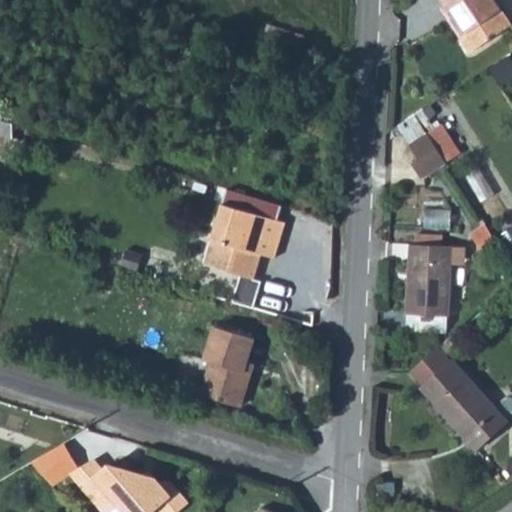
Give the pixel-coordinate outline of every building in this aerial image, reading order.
[(442,0),(446,4),(442,7),(470,53),(511,24),(511,22),(498,0),(442,0)] [(425,110),(401,120),(409,137),(432,127),(425,110)] [(0,114),(0,157),(11,158),(15,116),(0,114)] [(440,132),(429,138),(448,166),(459,161),(440,132)] [(448,166),(429,138),(411,149),(420,163),(412,168),(423,184),(448,166)] [(225,186),(222,197),(271,212),(275,200),(225,186)] [(225,201),(206,261),(254,276),(260,257),(256,256),(258,249),(262,251),(279,256),(290,222),(225,201)] [(153,237),(208,251),(212,237),(156,223),(153,237)] [(409,246),(407,315),(450,318),(454,249),(409,246)] [(305,323),(298,320),(295,329),(302,332),(305,323)] [(253,374),(245,371),(248,361),(255,337),(219,326),(209,359),(215,361),(206,395),(243,406),(253,374)] [(439,347),(413,368),(428,385),(425,389),(479,449),(508,425),(456,363),(450,362),(439,347)] [(248,361),(245,371),(253,374),(256,363),(248,361)] [(64,442),(33,461),(53,484),(80,468),(64,442)] [(111,464),(85,486),(106,511),(107,511),(120,501),(128,511),(146,511),(156,504),(162,511),(176,511),(188,502),(172,483),(166,481),(162,484),(157,478),(154,477),(150,481),(144,474),(111,464)]
